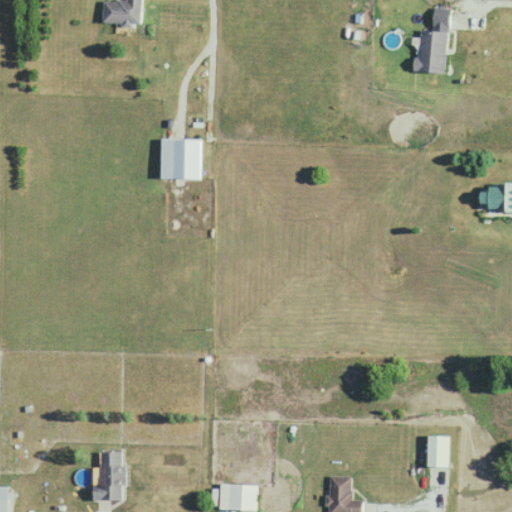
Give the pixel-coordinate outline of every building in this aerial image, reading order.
[(142,25),(142,0),(127,0),(127,1),(103,0),(103,24),(142,25)] [(445,74),(448,32),(419,30),(416,72),(445,74)] [(201,140),(161,140),(161,180),(201,180),(201,140)] [(511,210),(511,185),(488,185),(488,210),(511,210)] [(449,436),(428,436),(428,468),(449,468),(449,436)] [(99,452),(99,483),(93,483),(93,501),(125,501),(125,452),(99,452)] [(351,500),(351,477),(328,477),(327,511),(362,511),(362,500),(351,500)] [(220,511),(257,511),(257,485),(220,485),(220,511)]
